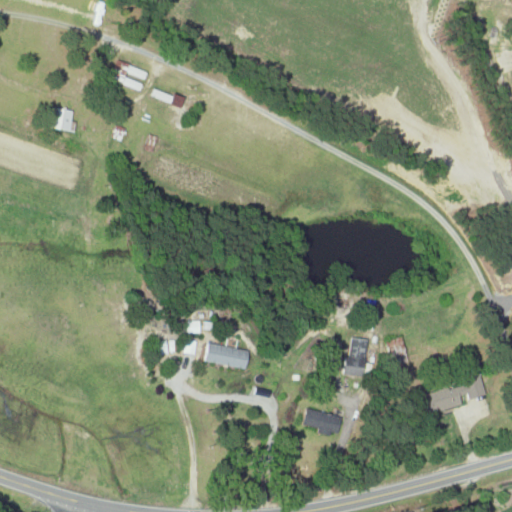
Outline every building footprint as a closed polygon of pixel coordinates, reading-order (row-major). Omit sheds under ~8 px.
[(141,68),(110,61),(106,80),(137,87),(141,68)] [(145,96),(176,105),(179,97),(148,88),(145,96)] [(68,110),(48,106),(45,127),(70,131),(72,121),(67,120),(68,110)] [(405,361),(396,335),(381,340),(390,366),(405,361)] [(338,373),(360,374),(363,338),(341,336),(338,373)] [(191,353),(193,340),(182,339),(181,352),(191,353)] [(197,359),(240,369),(244,350),(202,341),(197,359)] [(480,394),(474,368),(455,372),(458,384),(414,394),(418,413),(458,404),(456,395),(462,393),(463,397),(480,394)] [(311,430),(332,435),(337,416),(300,407),(296,424),(312,427),(311,430)]
